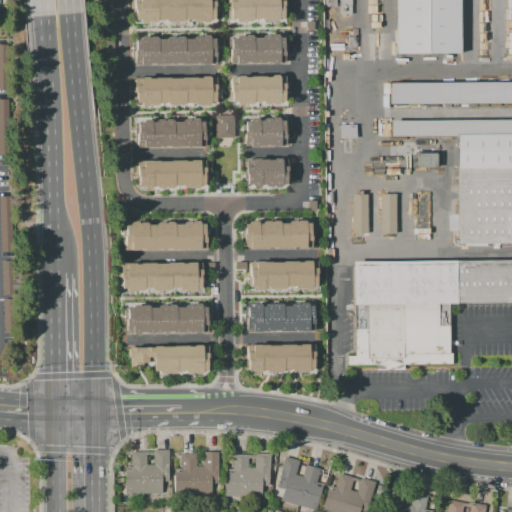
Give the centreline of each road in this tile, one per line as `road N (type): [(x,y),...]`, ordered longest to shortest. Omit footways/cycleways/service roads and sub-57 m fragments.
road 1 (secondary): [(101,415),(81,119)]
road 2 (secondary): [(511,465),(442,457),(296,420),(224,414)]
road 3 (secondary): [(49,123),(61,269)]
road 4 (secondary): [(61,269),(61,414)]
road 5 (secondary): [(44,0),(49,123)]
